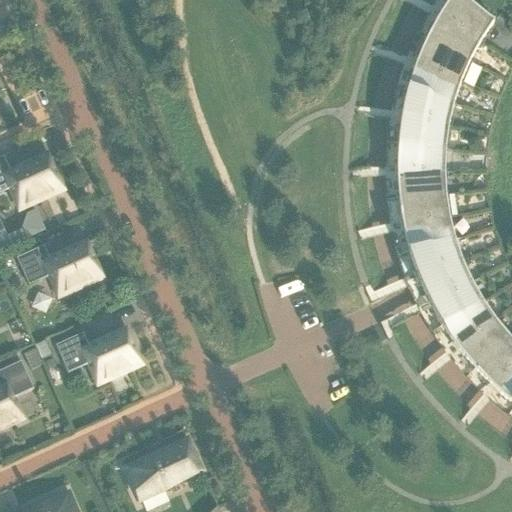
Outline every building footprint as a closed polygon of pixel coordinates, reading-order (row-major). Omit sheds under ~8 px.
[(452,0),(447,8),(439,19),(481,44),(487,34),(494,24),(460,0),(452,0)] [(475,54),(481,44),(439,19),(433,31),(426,43),(470,64),(475,54)] [(421,55),(416,68),(461,85),(465,74),(470,64),(426,43),(421,55)] [(457,96),(461,85),(416,68),(411,81),(407,94),(453,106),(457,96)] [(404,107),(401,120),(448,129),(451,117),(453,106),(407,94),(404,107)] [(447,140),(448,129),(401,120),(399,134),(398,147),(445,151),(447,140)] [(397,161),(396,174),(444,174),(445,163),(445,151),(398,147),(397,161)] [(18,169),(11,172),(5,158),(0,159),(0,195),(10,191),(18,208),(33,202),(34,204),(47,198),(46,196),(62,189),(49,157),(31,165),(32,168),(21,174),(18,169)] [(445,185),(444,174),(396,174),(397,188),(398,202),(446,197),(445,185)] [(400,215),(402,229),(449,219),(447,208),(446,197),(398,202),(400,215)] [(451,231),(449,219),(402,229),(405,242),(408,255),(454,242),(451,231)] [(412,268),(417,281),(462,263),(458,252),(454,242),(408,255),(412,268)] [(58,257),(50,260),(45,247),(17,259),(29,288),(49,279),(57,297),(72,290),(73,292),(86,286),(85,284),(102,277),(88,246),(70,253),(71,256),(60,262),(58,257)] [(422,293),(428,306),(471,284),(466,274),(462,263),(417,281),(422,293)] [(434,318),(441,329),(482,304),(476,294),(471,284),(428,306),(434,318)] [(449,341),(457,352),(495,323),(488,313),(482,304),(441,329),(449,341)] [(502,332),(495,323),(457,352),(465,362),(474,373),(510,340),(502,332)] [(88,366),(96,384),(111,378),(112,380),(125,374),(124,372),(141,364),(127,333),(109,341),(110,344),(99,349),(96,344),(89,347),(84,334),(56,347),(68,375),(88,366)] [(484,383),(494,392),(511,371),(511,342),(510,340),(474,373),(484,383)] [(0,372),(0,430),(8,427),(7,425),(22,418),(14,400),(34,391),(21,363),(0,372)] [(511,371),(494,392),(504,401),(511,407),(511,371)] [(124,472),(138,502),(140,501),(142,504),(165,494),(163,490),(201,473),(187,443),(169,452),(168,450),(150,458),(151,460),(124,472)] [(32,511),(76,511),(69,497),(43,509),(42,508),(32,511)]
